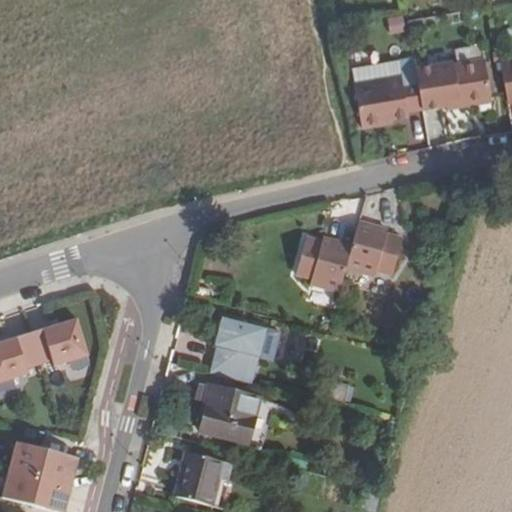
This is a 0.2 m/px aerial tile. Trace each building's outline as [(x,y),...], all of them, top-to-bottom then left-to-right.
[(511,55),(497,58),(504,100),(511,98),(511,55)] [(423,106),(446,102),(489,95),(483,57),(454,62),(453,59),(416,65),(418,75),(423,106)] [(384,117),(395,115),(410,113),(410,107),(423,106),(418,75),(405,77),(404,72),(357,80),(364,126),(385,122),(384,117)] [(489,95),(446,102),(447,107),(490,100),(489,95)] [(375,235),(376,231),(360,227),(354,249),(347,273),(375,281),(377,275),(393,280),(403,243),(388,239),(375,235)] [(335,250),(337,244),(324,241),(323,247),(335,250)] [(354,249),(337,244),(335,250),(323,247),(307,242),(297,279),(313,284),(312,288),(341,296),(343,288),(347,273),(354,249)] [(211,292),(197,288),(195,295),(209,299),(211,292)] [(0,330),(0,377),(21,371),(30,367),(28,358),(52,350),(56,359),(90,350),(76,306),(0,330)] [(258,362),(266,334),(223,322),(215,351),(258,362)] [(281,338),(266,334),(258,362),(273,366),(281,338)] [(209,389),(204,409),(207,409),(200,435),(249,449),(261,404),(209,389)] [(13,434),(0,484),(0,489),(63,506),(78,449),(13,434)] [(174,500),(211,509),(219,482),(226,485),(230,467),(186,455),(174,500)] [(376,511),(381,494),(370,491),(364,511),(376,511)]
